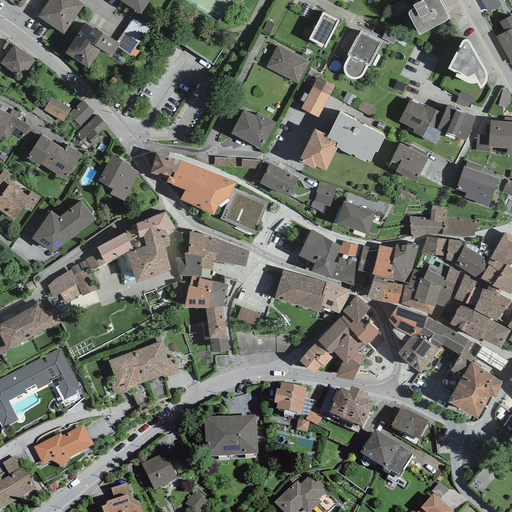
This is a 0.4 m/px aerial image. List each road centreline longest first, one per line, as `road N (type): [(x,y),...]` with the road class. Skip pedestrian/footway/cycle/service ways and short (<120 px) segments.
road 1 (residential): [(257,248),(355,289),(381,310),(397,364),(386,391)]
road 2 (residential): [(0,458),(73,418),(175,380),(199,391)]
road 3 (residential): [(199,391),(46,511)]
road 4 (residential): [(386,391),(265,369),(199,391)]
road 5 (residential): [(10,28),(136,144)]
road 6 (residential): [(136,144),(171,202),(257,248)]
road 7 (residential): [(205,153),(262,37)]
